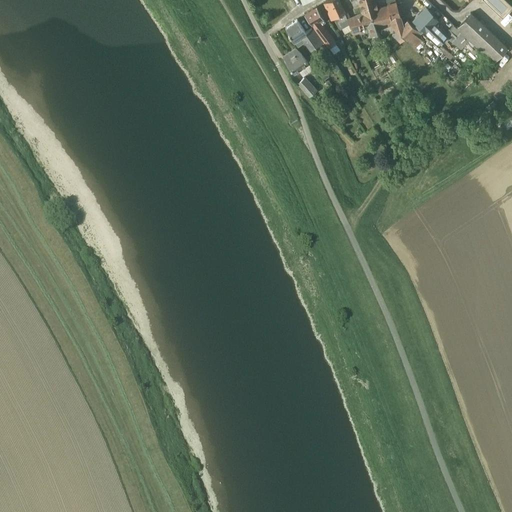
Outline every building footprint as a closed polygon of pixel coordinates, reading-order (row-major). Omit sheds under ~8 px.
[(340,28),(348,23),(347,19),(344,12),(338,0),(327,0),(323,2),(331,19),(336,16),(338,19),(335,20),(340,28)] [(378,36),(374,26),(367,0),(358,0),(362,12),(347,19),(348,23),(353,34),(360,33),(358,28),(366,26),(369,35),(371,35),(372,38),(378,36)] [(374,0),(367,0),(374,26),(390,22),(389,20),(391,19),(387,5),(377,8),(374,0)] [(386,3),(387,5),(391,19),(389,20),(390,22),(391,25),(396,31),(399,34),(400,34),(405,39),(414,48),(422,40),(417,35),(420,33),(416,29),(413,26),(408,20),(402,25),(395,0),(386,3)] [(460,32),(456,28),(453,25),(449,29),(450,30),(446,34),(440,28),(435,23),(438,20),(431,14),(432,13),(425,6),(413,20),(412,22),(415,25),(413,26),(416,29),(419,25),(425,31),(425,32),(431,38),(432,37),(439,44),(446,36),(451,41),(461,50),(465,45),(475,54),(479,50),(460,32)] [(316,7),(304,14),(312,26),(322,40),(323,40),(328,47),(334,42),(332,38),(330,35),(322,23),(325,22),(316,7)] [(470,12),(465,18),(456,28),(460,32),(479,50),(482,52),(493,62),(502,52),(507,47),(470,12)] [(306,32),(297,19),(283,29),(292,44),(294,43),(296,44),(299,45),(304,42),(310,51),(323,42),(312,28),(306,32)] [(400,34),(399,34),(396,31),(392,35),(400,43),(405,39),(400,34)] [(340,44),(329,49),(331,54),(342,49),(340,44)] [(442,45),(439,48),(448,58),(451,55),(442,45)] [(300,52),(296,48),(283,57),(286,63),(293,73),(298,70),(302,76),(312,69),(308,63),(300,52)] [(305,77),(297,84),(309,97),(317,89),(305,77)] [(474,106),(486,95),(480,88),(467,99),(474,106)] [(507,129),(511,124),(511,113),(501,122),(507,129)]
